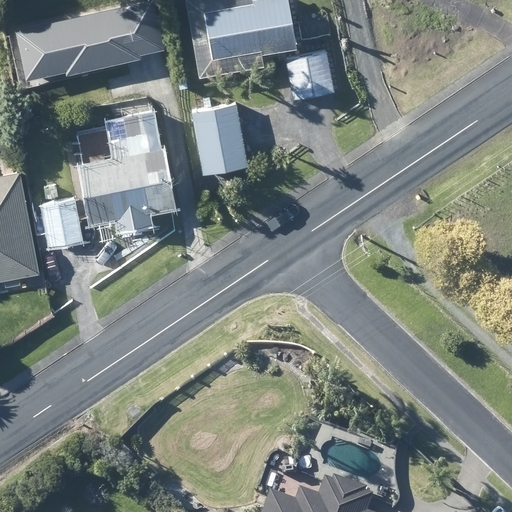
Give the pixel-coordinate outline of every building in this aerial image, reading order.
[(167,44),(156,0),(142,0),(22,28),(33,75),(167,44)] [(285,0),(183,0),(195,74),(263,62),(261,57),(260,51),(283,47),(293,45),(285,0)] [(284,59),(291,97),(331,90),(324,52),(284,59)] [(245,161),(235,104),(234,100),(188,108),(200,172),(246,164),(245,161)] [(113,214),(114,222),(115,225),(149,220),(147,208),(171,204),(161,145),(159,146),(153,109),(139,111),(103,117),(109,155),(77,160),(87,218),(92,217),(113,214)] [(0,277),(23,273),(26,292),(42,289),(39,271),(36,271),(18,170),(5,172),(0,173),(0,277)] [(31,195),(31,203),(40,203),(39,194),(31,195)] [(49,246),(81,240),(73,197),(40,203),(46,231),(49,246)] [(299,469),(310,467),(308,456),(298,458),(299,469)] [(373,511),(365,509),(371,491),(363,489),(365,485),(334,474),(332,478),(324,475),(317,493),(299,486),(295,498),(269,489),(260,511),(373,511)] [(392,490),(393,482),(386,476),(378,477),(374,485),(376,493),(385,495),(392,490)]
